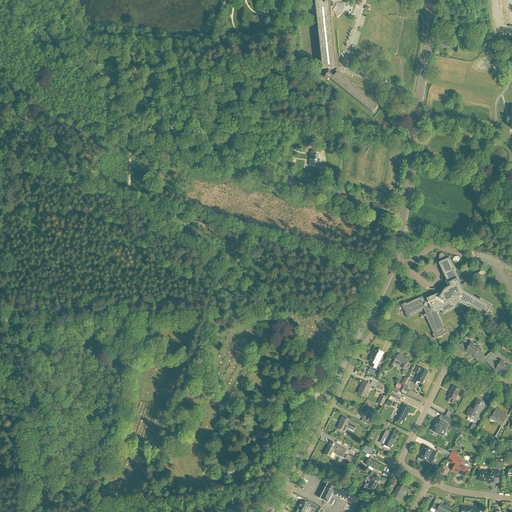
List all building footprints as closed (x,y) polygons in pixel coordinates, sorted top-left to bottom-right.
[(297,0),(297,1),(304,0),(314,0),(322,69),(328,69),(328,72),(324,77),(328,80),(329,78),(372,113),(378,106),(336,73),(335,74),(333,72),(332,68),(336,68),(331,16),(335,16),(336,18),(337,18),(341,14),(344,8),(345,2),(342,3),(340,0),(297,0)] [(489,104),(488,107),(494,109),(497,91),(494,90),(492,100),(491,104),(489,104)] [(318,158),(318,154),(311,153),(310,157),(312,157),(312,160),(310,160),(309,166),(317,167),(317,162),(318,162),(319,162),(320,162),(320,159),(318,158)] [(385,206),(373,204),(371,211),(384,213),(384,212),(388,213),(389,207),(385,207),(385,206)] [(407,318),(412,316),(412,315),(411,316),(411,315),(424,309),(426,314),(424,314),(433,334),(432,334),(434,339),(448,333),(446,329),(445,329),(437,313),(441,311),(442,314),(458,306),(457,305),(459,301),(468,307),(469,307),(468,307),(469,306),(485,316),(492,305),(480,298),(480,299),(480,300),(463,290),(454,270),(455,270),(450,258),(449,258),(449,257),(439,255),(440,255),(439,256),(439,257),(439,258),(439,259),(439,260),(440,261),(440,262),(438,263),(447,280),(446,281),(446,280),(445,281),(449,288),(448,288),(447,289),(446,289),(446,290),(445,290),(445,291),(444,291),(444,292),(443,293),(439,290),(438,293),(437,293),(438,293),(426,299),(427,300),(424,301),(422,296),(406,304),(406,303),(401,305),(407,318)] [(216,322),(219,326),(222,324),(225,322),(227,320),(224,316),(216,322)] [(473,357),(479,363),(481,361),(484,362),(485,361),(497,373),(499,371),(505,375),(510,365),(501,360),(499,362),(492,355),(493,354),(491,352),(487,356),(485,357),(479,350),(480,347),(471,342),(469,344),(465,340),(459,346),(465,353),(466,352),(474,356),(473,357)] [(369,362),(371,363),(370,366),(376,369),(384,353),(374,348),(372,352),(373,353),(369,362)] [(402,373),(405,375),(409,367),(406,366),(409,362),(397,355),(393,363),(404,370),(402,373)] [(414,383),(418,385),(419,382),(422,384),(428,372),(418,367),(415,373),(418,374),(414,383)] [(358,394),(365,397),(371,385),(363,381),(360,387),(361,388),(358,394)] [(449,398),(447,402),(453,404),(455,400),(460,390),(453,386),(448,397),(449,398)] [(377,404),(382,406),(386,397),(381,395),(377,404)] [(478,415),(484,403),(477,400),(472,409),(470,408),(466,415),(475,421),(478,415)] [(395,421),(400,423),(401,420),(404,421),(410,409),(403,406),(397,418),(395,421)] [(498,422),(497,423),(502,425),(507,416),(496,410),(491,418),(498,422)] [(448,411),(445,417),(451,420),(454,413),(448,411)] [(340,422),(337,428),(344,431),(347,425),(355,429),(357,424),(349,421),(342,417),(340,422)] [(445,430),(451,420),(445,417),(443,422),(437,419),(431,431),(440,435),(443,429),(445,430)] [(495,437),(499,439),(504,429),(501,427),(495,437)] [(390,448),(397,436),(390,432),(386,430),(380,443),(384,445),(390,448)] [(324,454),(330,457),(333,452),(343,457),(347,451),(335,445),(335,444),(330,442),(324,454)] [(418,457),(425,461),(431,449),(424,446),(418,457)] [(457,458),(459,454),(452,451),(447,462),(454,465),(451,471),(465,477),(469,468),(461,464),(462,461),(457,458)] [(373,468),(372,471),(378,474),(379,471),(376,469),(379,463),(369,458),(366,465),(373,468)] [(479,471),(478,480),(493,482),(493,477),(499,478),(500,471),(490,470),(490,472),(479,471)] [(372,471),(369,477),(371,479),(368,485),(366,483),(363,489),(369,492),(370,489),(374,491),(380,478),(376,476),(378,474),(372,471)] [(353,511),(323,511),(324,510),(321,508),(318,511),(361,511),(367,501),(361,498),(337,486),(337,485),(329,481),(320,499),(328,503),(332,494),(357,507),(353,511)] [(392,499),(399,502),(404,491),(409,494),(413,488),(404,483),(401,488),(398,486),(392,499)] [(307,503),(302,501),(299,508),(306,511),(308,507),(317,509),(319,506),(308,501),(307,503)] [(431,508),(437,511),(436,511),(450,511),(452,508),(448,506),(448,505),(446,503),(445,506),(440,503),(439,506),(434,503),(431,508)]
